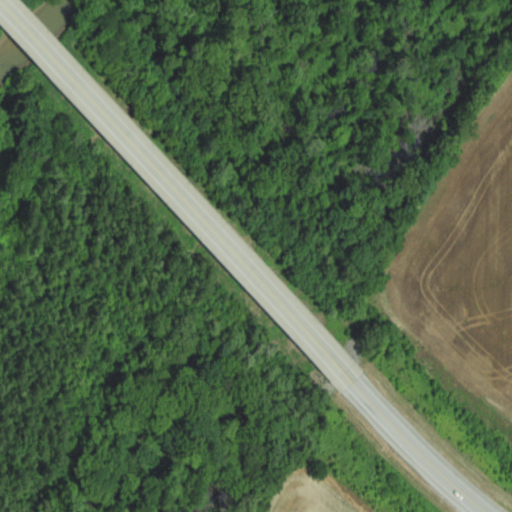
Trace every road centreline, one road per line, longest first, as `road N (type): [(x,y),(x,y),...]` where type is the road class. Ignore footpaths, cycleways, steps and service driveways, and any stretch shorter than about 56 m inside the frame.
road 1 (primary): [(0,5),(351,382)]
road 2 (primary): [(351,382),(485,511)]
